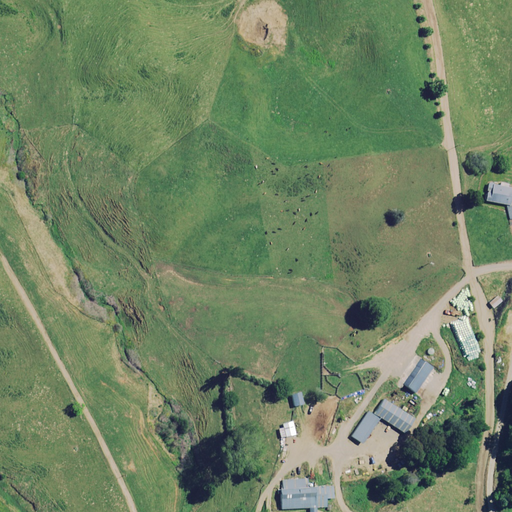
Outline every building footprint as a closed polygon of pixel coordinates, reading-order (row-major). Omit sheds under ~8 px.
[(511,190),(511,188),(508,188),(508,184),(501,183),(500,187),(488,184),(485,201),(509,206),(511,190)] [(501,282),(492,279),(490,286),(499,288),(501,282)] [(501,301),(497,296),(488,303),(492,308),(501,301)] [(433,368),(420,359),(403,385),(415,393),(433,368)] [(303,405),(300,393),(291,395),(293,407),(303,405)] [(413,419),(383,399),(374,414),(404,434),(413,419)] [(379,419),(367,411),(350,437),(361,444),(379,419)] [(295,435),(292,423),(283,424),(284,428),(278,429),(280,438),(295,435)] [(321,487),(308,488),(307,479),(281,480),(282,489),(277,490),(277,494),(280,494),(280,510),(281,510),(326,507),(325,500),(334,499),(333,486),(326,486),(326,485),(321,485),(321,487)]
